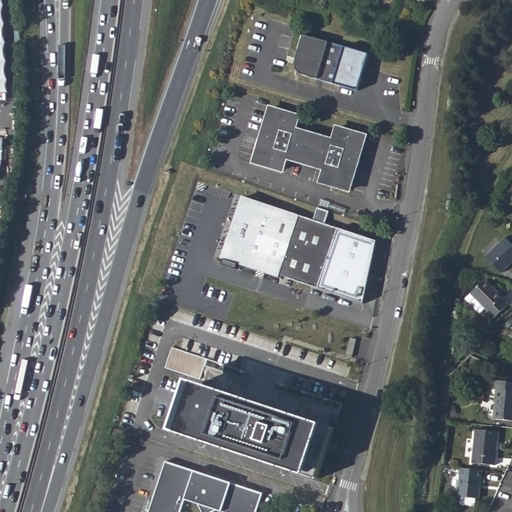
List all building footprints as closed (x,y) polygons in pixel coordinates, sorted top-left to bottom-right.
[(0,0),(0,92),(8,92),(4,0),(0,0)] [(343,47),(303,33),(295,62),(296,66),(297,70),(300,74),(330,84),(343,47)] [(368,55),(343,47),(330,84),(357,91),(368,55)] [(295,118),(267,110),(251,164),(279,172),(283,159),(322,171),(318,183),(346,192),(362,138),(334,130),(331,142),(291,131),(295,118)] [(243,199),(221,261),(275,279),(277,274),(287,278),(286,280),(316,290),(337,231),(243,199)] [(376,244),(337,231),(316,290),(363,305),(376,244)] [(511,245),(505,238),(485,257),(501,274),(511,262),(511,245)] [(503,299),(484,281),(465,299),(479,314),(485,308),(488,312),(487,313),(492,319),(507,306),(502,300),(503,299)] [(300,335),(339,346),(343,330),(305,319),(300,335)] [(189,380),(172,430),(317,479),(334,428),(189,380)] [(497,390),(493,419),(511,421),(511,382),(496,381),(495,390),(497,390)] [(475,430),(472,463),(494,466),(497,432),(475,430)] [(179,511),(184,500),(198,504),(200,503),(204,511),(208,511),(216,509),(217,511),(218,511),(256,511),(262,495),(165,462),(148,511),(179,511)] [(478,499),(481,471),(460,469),(457,497),(460,498),(475,499),(478,499)] [(475,499),(460,498),(459,503),(461,505),(474,507),(475,499)] [(198,504),(201,511),(215,511),(217,511),(216,509),(208,511),(204,511),(200,503),(198,504)]
